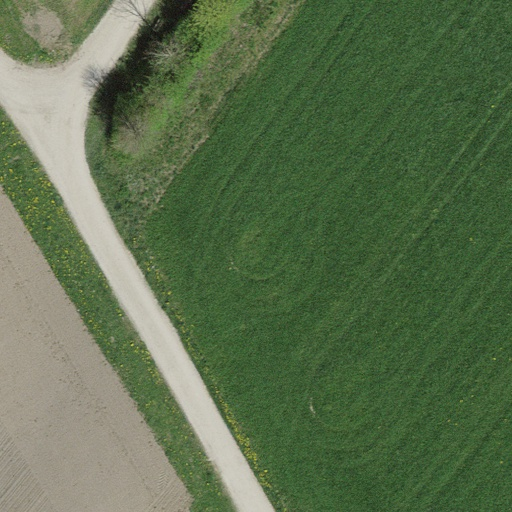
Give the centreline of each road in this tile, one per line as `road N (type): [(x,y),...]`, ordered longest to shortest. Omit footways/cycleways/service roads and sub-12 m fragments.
road 1 (track): [(0,47),(252,511)]
road 2 (track): [(46,126),(137,0)]
